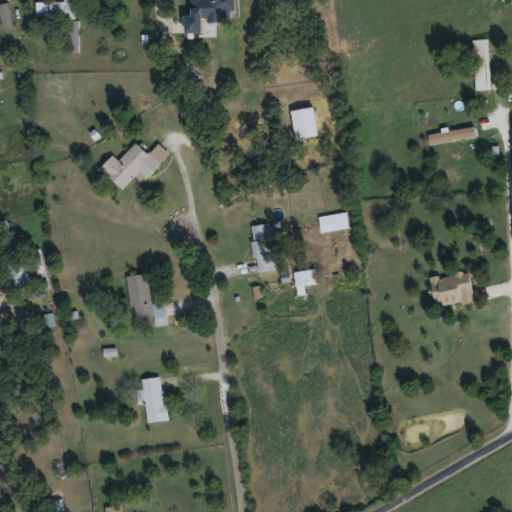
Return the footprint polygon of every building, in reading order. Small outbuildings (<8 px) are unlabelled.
[(78,0),(79,50),(65,50),(65,17),(50,18),(50,0),(78,0)] [(214,36),(241,28),(248,51),(237,54),(245,83),(229,88),(214,36)] [(472,37),(488,37),(489,87),(472,88),(472,37)] [(427,132),(473,124),(475,135),(428,142),(427,132)] [(119,159),(136,140),(149,153),(159,142),(169,152),(147,176),(139,169),(123,187),(101,167),(113,153),(119,159)] [(320,230),(318,215),(346,210),(348,225),(320,230)] [(256,270),(251,223),(270,222),(274,268),(256,270)] [(30,285),(14,288),(9,263),(25,260),(30,285)] [(317,282),(296,285),(294,270),(315,267),(317,282)] [(469,269),(473,299),(435,305),(431,275),(469,269)] [(127,275),(149,272),(152,302),(164,300),(167,322),(155,324),(154,316),(132,318),(127,275)] [(140,403),(137,378),(163,376),(167,419),(148,421),(146,402),(140,403)] [(105,511),(104,505),(120,502),(122,511),(105,511)]
